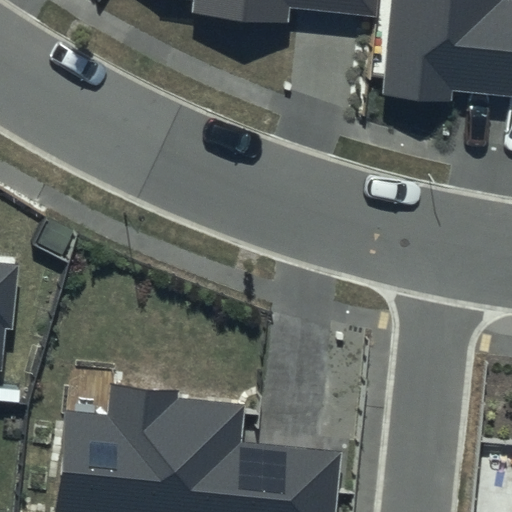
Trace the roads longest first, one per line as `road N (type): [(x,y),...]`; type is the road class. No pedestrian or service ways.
road 1 (residential): [(0,63),(179,157),(300,206),(439,242)]
road 2 (residential): [(439,242),(411,511)]
